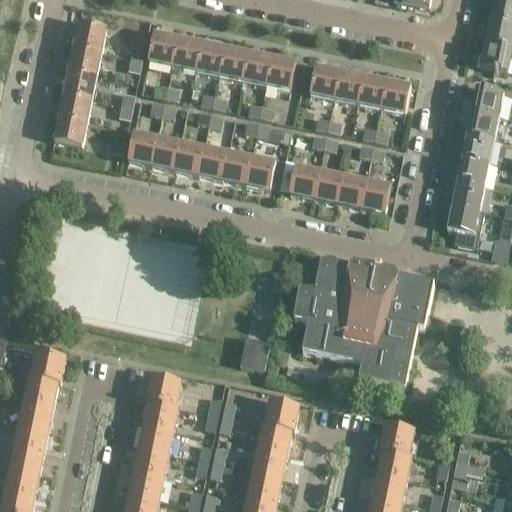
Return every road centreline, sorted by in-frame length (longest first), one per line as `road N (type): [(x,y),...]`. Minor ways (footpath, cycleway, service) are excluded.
road 1 (residential): [(405,261),(15,180)]
road 2 (residential): [(62,511),(86,390),(126,398),(104,511)]
road 3 (residential): [(405,261),(448,42)]
road 4 (residential): [(448,42),(260,0)]
road 5 (residential): [(15,180),(57,0)]
road 6 (residential): [(305,511),(321,439),(357,445),(345,511)]
